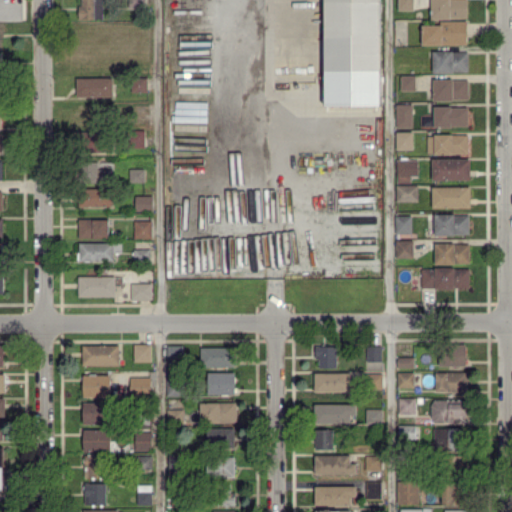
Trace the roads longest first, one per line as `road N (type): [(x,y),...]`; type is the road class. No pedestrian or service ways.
road 1 (residential): [(0,323),(511,320)]
road 2 (residential): [(43,323),(41,0)]
road 3 (residential): [(504,0),(506,320)]
road 4 (residential): [(506,511),(506,320)]
road 5 (residential): [(276,322),(276,511)]
road 6 (residential): [(44,511),(43,323)]
